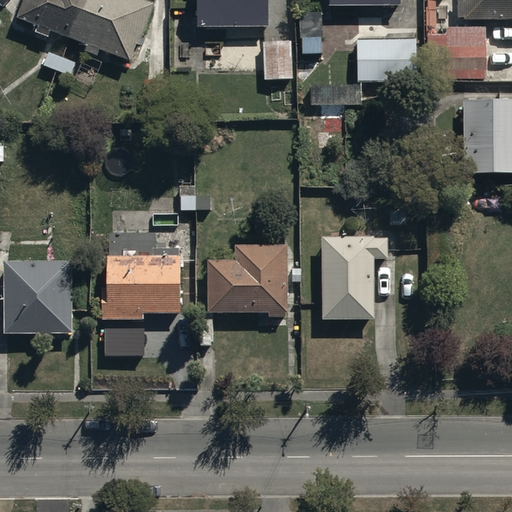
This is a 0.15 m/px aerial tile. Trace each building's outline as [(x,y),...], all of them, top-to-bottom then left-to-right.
[(25,0),(19,18),(36,24),(34,30),(51,36),(53,30),(85,42),(83,48),(99,53),(101,48),(130,58),(150,0),(25,0)] [(197,0),(198,25),(269,25),(268,0),(197,0)] [(511,0),(457,0),(458,20),(511,18),(511,0)] [(322,9),(299,9),(299,52),(322,52),(322,9)] [(486,25),(445,25),(445,34),(429,34),(429,78),(486,79),(486,25)] [(415,38),(357,38),(357,78),(415,78),(415,38)] [(292,40),(263,40),(263,77),(292,77),(292,40)] [(358,83),(311,84),(311,105),(358,104),(358,83)] [(511,98),(462,98),(461,168),(511,168),(511,98)] [(422,139),(400,139),(401,182),(423,182),(422,139)] [(181,209),(211,209),(211,194),(196,194),(196,184),(180,184),(180,195),(181,195),(181,209)] [(323,316),(373,315),(373,256),(388,256),(388,237),(373,237),(373,232),(322,232),(323,316)] [(207,258),(208,311),(267,310),(267,317),(287,316),(286,242),(236,243),(236,258),(207,258)] [(102,285),(102,318),(143,318),(143,312),(181,312),(181,246),(153,246),(153,252),(108,252),(108,285),(102,285)] [(6,330),(37,330),(37,340),(52,340),(52,330),(75,330),(75,258),(6,258),(6,330)] [(144,321),(105,322),(105,356),(144,356),(144,321)]
